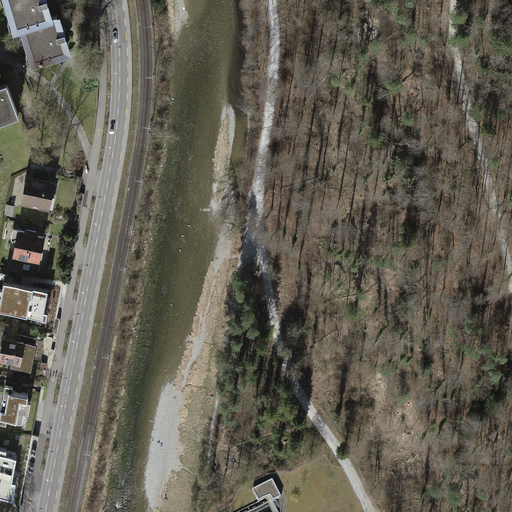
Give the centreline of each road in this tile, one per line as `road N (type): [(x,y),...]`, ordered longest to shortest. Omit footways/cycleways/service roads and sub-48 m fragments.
road 1 (primary): [(47,511),(121,105),(115,0)]
road 2 (track): [(511,287),(452,38),(452,0)]
road 3 (track): [(255,212),(275,48),(271,0)]
road 4 (unclassified): [(369,511),(287,367)]
road 5 (track): [(287,367),(255,212)]
